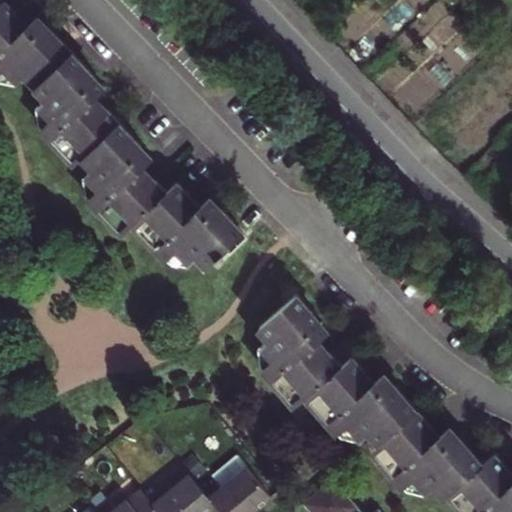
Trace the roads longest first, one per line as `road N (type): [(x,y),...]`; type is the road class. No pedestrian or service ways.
road 1 (residential): [(511,406),(435,355),(83,0)]
road 2 (residential): [(511,256),(252,0)]
